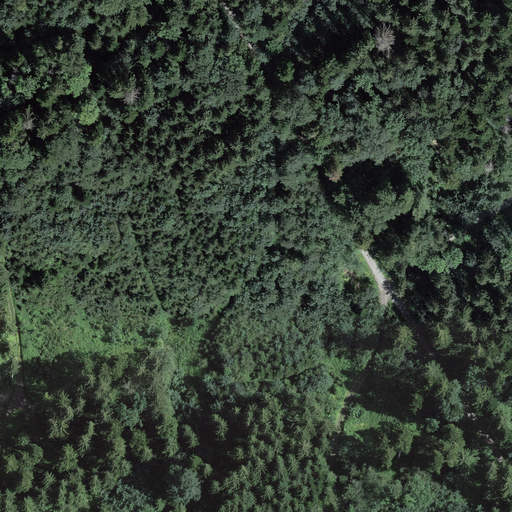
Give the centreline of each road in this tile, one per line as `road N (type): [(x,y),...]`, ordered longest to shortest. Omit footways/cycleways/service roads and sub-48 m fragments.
road 1 (track): [(221,0),(337,207),(511,481)]
road 2 (track): [(511,205),(452,233),(399,301),(342,416),(343,511)]
